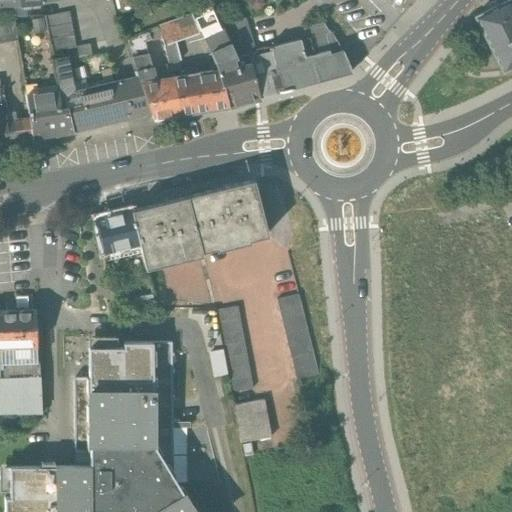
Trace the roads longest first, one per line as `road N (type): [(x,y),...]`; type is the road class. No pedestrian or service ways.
road 1 (tertiary): [(384,511),(359,397),(345,189)]
road 2 (residential): [(156,173),(106,35),(81,0)]
road 3 (tertiary): [(156,173),(0,198)]
road 4 (tertiary): [(363,106),(459,0)]
road 5 (unclassified): [(388,151),(453,138),(511,106)]
